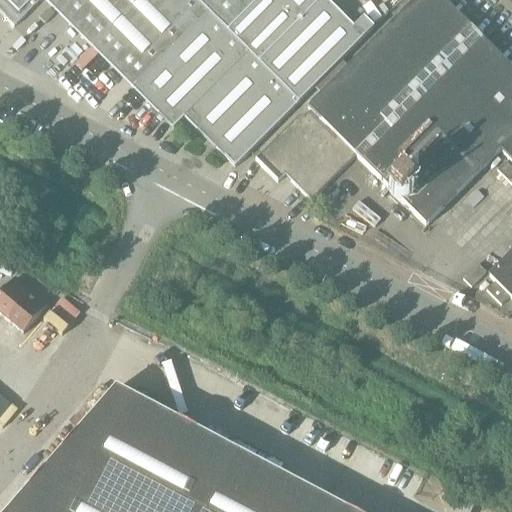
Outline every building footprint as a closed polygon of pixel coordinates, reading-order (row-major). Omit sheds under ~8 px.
[(0,0),(0,14),(13,28),(38,3),(53,18),(57,14),(132,88),(205,15),(222,31),(252,0),(0,0)] [(252,0),(222,31),(248,57),(255,64),(318,0),(252,0)] [(353,28),(324,0),(318,0),(255,64),(296,105),(372,29),(362,19),(353,28)] [(298,117),(256,160),(255,161),(276,183),(284,176),(310,202),(354,157),(424,227),(499,152),(511,164),(511,252),(487,277),(511,302),(511,72),(439,0),(416,0),(307,110),(309,112),(303,119),(301,117),(298,117)] [(132,88),(143,100),(173,129),(174,128),(176,130),(185,120),(248,57),(222,31),(205,15),(132,88)] [(185,120),(199,134),(234,168),(296,105),(255,64),(248,57),(185,120)] [(0,296),(0,317),(6,322),(22,336),(46,307),(30,293),(14,280),(0,296)] [(75,313),(57,302),(42,329),(60,339),(75,313)] [(346,511),(115,390),(7,511),(346,511)]
